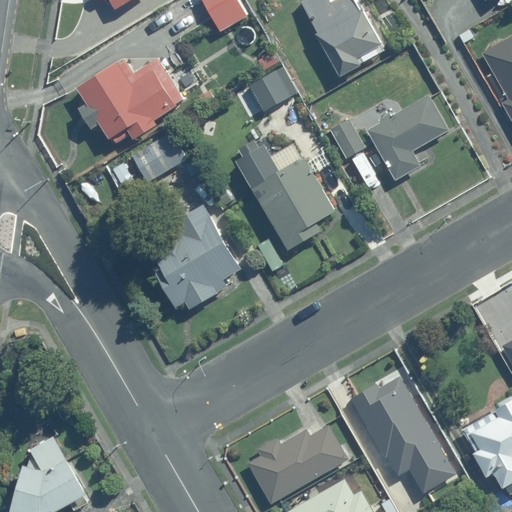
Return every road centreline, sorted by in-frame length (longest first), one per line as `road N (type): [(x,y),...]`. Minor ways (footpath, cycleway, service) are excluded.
road 1 (residential): [(154,435),(511,218)]
road 2 (tertiary): [(154,435),(61,278),(35,246),(0,232)]
